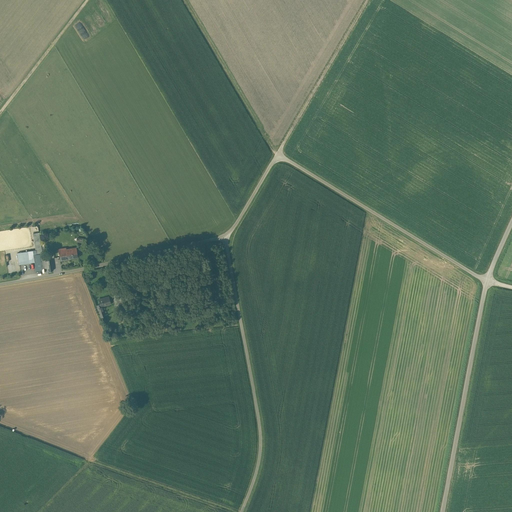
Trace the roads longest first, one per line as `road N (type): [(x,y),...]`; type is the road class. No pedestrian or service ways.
road 1 (unclassified): [(224,235),(278,153),(486,281)]
road 2 (unclassified): [(241,511),(257,468),(259,428),(224,235)]
road 3 (unclassified): [(486,281),(442,511)]
road 4 (unclassified): [(0,283),(224,235)]
road 5 (track): [(278,153),(184,0)]
road 6 (track): [(278,153),(367,0)]
road 7 (track): [(87,0),(0,112)]
